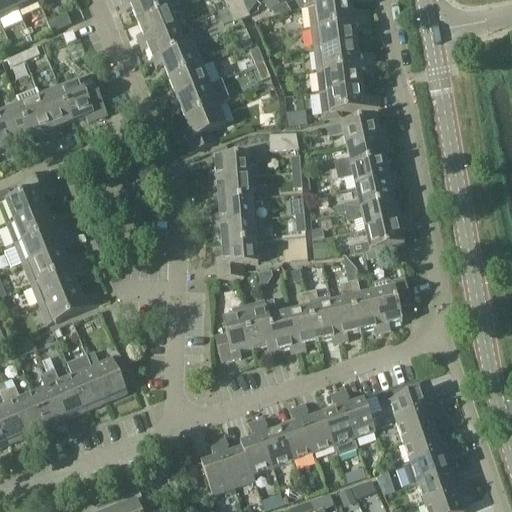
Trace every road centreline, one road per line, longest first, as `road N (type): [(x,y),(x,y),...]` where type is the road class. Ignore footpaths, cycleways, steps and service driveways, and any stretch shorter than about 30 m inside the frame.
road 1 (tertiary): [(511,456),(494,404),(429,32)]
road 2 (residential): [(380,0),(440,280),(437,336)]
road 3 (residential): [(180,429),(180,189),(150,121)]
road 4 (residential): [(180,429),(437,336)]
road 5 (residential): [(0,492),(180,429)]
road 6 (residential): [(437,336),(493,511)]
road 7 (residential): [(0,177),(150,121)]
road 8 (residential): [(150,121),(97,0)]
